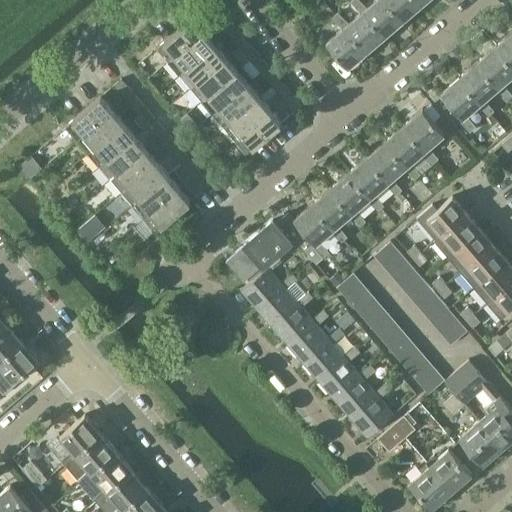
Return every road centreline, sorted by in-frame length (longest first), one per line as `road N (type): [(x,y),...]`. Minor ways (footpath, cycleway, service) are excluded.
road 1 (residential): [(405,511),(189,265)]
road 2 (residential): [(0,125),(149,0)]
road 3 (residential): [(212,511),(86,365)]
road 4 (residential): [(210,238),(344,115)]
road 5 (residential): [(344,115),(483,0)]
road 6 (residential): [(344,115),(251,0)]
road 7 (residential): [(86,365),(0,264)]
